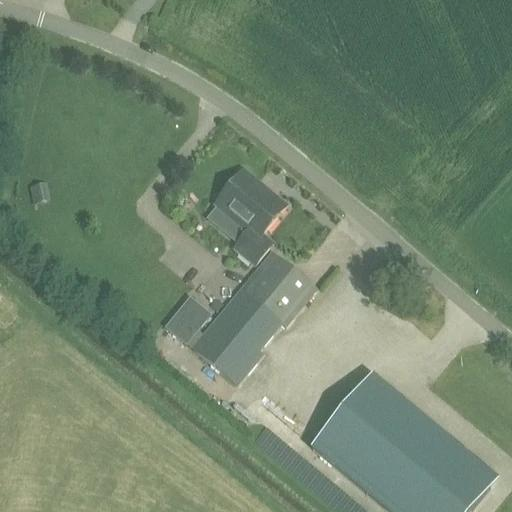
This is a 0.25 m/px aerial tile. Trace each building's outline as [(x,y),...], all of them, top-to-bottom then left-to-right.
[(242,206),(260,187),(244,173),(215,208),(248,235),(253,228),(250,225),(255,218),(242,206)] [(287,209),(260,187),(242,206),(255,218),(250,225),(253,228),(248,235),(234,251),(255,268),(273,246),(263,238),(287,209)] [(193,353),(237,390),(263,358),(258,355),(281,327),(285,331),(316,293),(271,256),(193,353)] [(187,349),(212,319),(191,301),(166,332),(187,349)] [(367,388),(313,453),(384,511),(474,511),(491,492),(367,388)]
